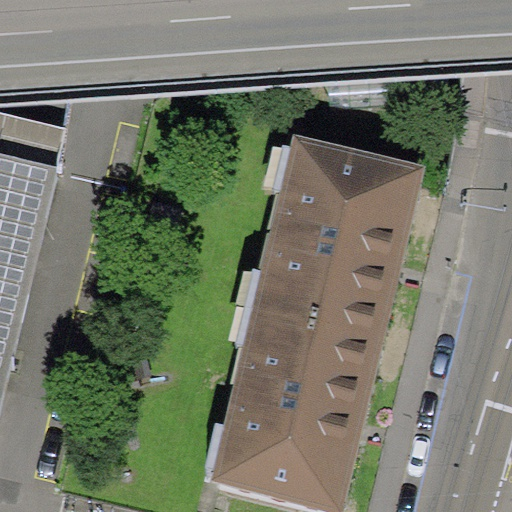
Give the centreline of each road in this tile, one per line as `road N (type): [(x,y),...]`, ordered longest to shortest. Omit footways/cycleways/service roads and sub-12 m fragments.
road 1 (motorway): [(0,30),(489,0)]
road 2 (tertiary): [(452,511),(511,306)]
